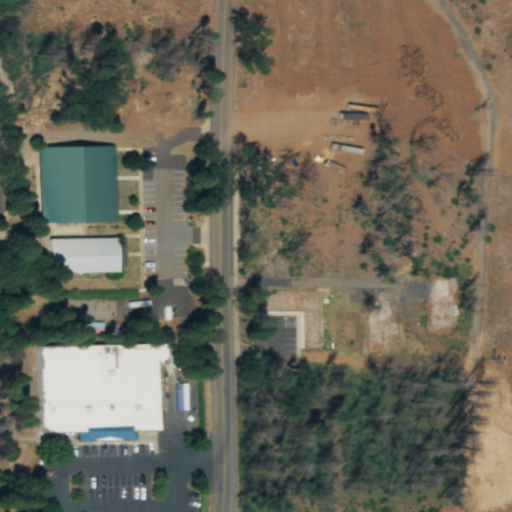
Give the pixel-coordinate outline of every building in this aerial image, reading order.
[(34,149),(36,223),(112,221),(110,147),(34,149)] [(46,240),(115,239),(116,277),(45,278),(46,240)] [(267,293),(266,316),(293,317),(293,347),(321,344),(321,314),(321,293),(267,293)] [(39,350),(157,348),(158,435),(40,436),(39,350)] [(188,437),(199,436),(199,445),(188,446),(188,437)]
